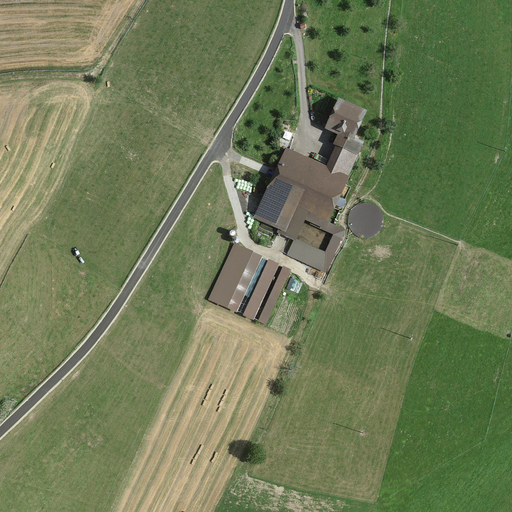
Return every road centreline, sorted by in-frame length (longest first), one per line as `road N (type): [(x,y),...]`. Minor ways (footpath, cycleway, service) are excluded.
road 1 (unclassified): [(0,432),(121,299),(264,64),(290,0)]
road 2 (track): [(0,78),(96,72),(142,0)]
